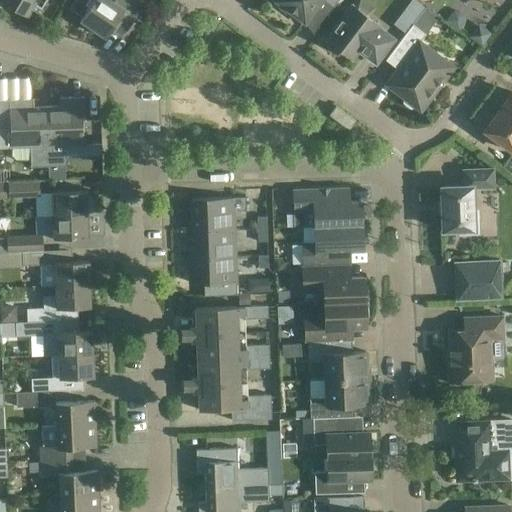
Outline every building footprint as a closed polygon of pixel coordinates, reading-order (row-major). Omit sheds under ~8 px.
[(3,0),(3,1),(26,15),(33,3),(40,8),(44,0),(3,0)] [(81,16),(79,20),(104,36),(109,29),(120,37),(142,5),(135,0),(112,0),(112,1),(110,0),(73,0),(68,7),(81,16)] [(322,0),(332,7),(337,0),(276,0),(275,1),(278,3),(275,5),(285,12),(287,10),(304,23),(321,0),(322,0)] [(377,25),(368,18),(376,7),(366,0),(355,0),(326,39),(351,58),(358,50),(375,63),(393,39),(376,26),(377,25)] [(469,37),(481,46),(491,33),(477,23),(472,30),(464,24),(465,19),(463,14),(459,11),(454,11),(449,14),(445,20),(458,31),(468,38),(469,37)] [(420,110),(452,66),(419,42),(425,34),(412,24),(385,60),(397,69),(386,84),(402,96),(403,103),(409,108),(417,108),(420,110)] [(511,92),(483,130),(511,151),(511,92)] [(48,180),(64,180),(63,165),(66,165),(65,145),(85,145),(83,96),(59,97),(59,105),(46,106),(48,166),(48,180)] [(0,147),(29,146),(30,166),(48,166),(46,106),(32,106),(32,98),(0,99),(0,147)] [(335,105),(328,115),(348,130),(355,121),(335,105)] [(473,210),(472,186),(492,185),(492,169),(464,170),(464,185),(440,186),(441,204),(439,204),(439,214),(442,214),(442,229),(460,229),(460,232),(477,232),(476,210),(473,210)] [(38,181),(7,183),(8,197),(39,196),(38,181)] [(314,226),(361,225),(360,200),(348,200),(347,187),(292,189),(293,212),(313,211),(314,226)] [(88,195),(84,196),(84,190),(50,192),(51,215),(85,214),(85,208),(88,207),(89,206),(89,196),(88,195)] [(191,227),(233,225),(233,210),(245,210),(244,196),(191,198),(191,227)] [(85,214),(51,215),(52,238),(86,236),(85,214)] [(256,229),(266,228),(266,216),(256,216),(256,229)] [(191,227),(192,255),(234,253),(233,225),(191,227)] [(361,225),(314,226),(314,242),(302,242),(303,265),(336,264),(335,250),(362,249),(361,225)] [(266,228),(256,229),(257,241),(267,241),(266,228)] [(0,252),(21,251),(42,250),(41,234),(5,235),(5,237),(0,236),(0,252)] [(22,265),(43,264),(42,250),(21,251),(22,265)] [(236,294),(235,282),(234,253),(192,255),(193,283),(205,283),(205,294),(203,294),(203,295),(206,295),(236,294)] [(267,254),(257,255),(258,268),(268,267),(267,254)] [(54,271),(40,272),(41,286),(54,285),(88,284),(87,260),(53,262),(54,271)] [(456,299),(500,297),(499,261),(455,263),(456,299)] [(336,264),(303,265),(302,265),(303,291),(323,290),(324,303),(363,301),(363,298),(366,298),(366,286),(363,286),(362,276),(350,277),(350,263),(336,264)] [(274,292),(273,278),(259,279),(260,293),(274,292)] [(45,309),(77,307),(89,307),(88,284),(54,285),(55,296),(42,296),(42,307),(26,308),(26,321),(15,322),(45,321),(45,309)] [(238,305),(249,305),(249,293),(238,294),(238,305)] [(363,301),(324,303),(324,315),(304,316),(305,342),(307,341),(351,340),(351,326),(364,326),(364,316),(367,316),(367,304),(363,304),(363,301)] [(196,358),(268,356),(268,344),(237,345),(236,318),(267,317),(267,305),(194,307),(195,330),(180,330),(180,337),(195,336),(196,358)] [(10,306),(0,306),(0,312),(0,321),(15,320),(15,310),(10,306)] [(462,385),(464,380),(492,379),(491,359),(503,358),(502,316),(463,317),(464,330),(448,330),(450,362),(447,362),(448,381),(450,381),(453,385),(462,385)] [(90,330),(78,331),(46,332),(45,321),(15,322),(15,336),(39,335),(40,339),(42,340),(43,355),(50,355),(91,354),(90,330)] [(325,379),(366,378),(365,351),(351,352),(351,340),(307,341),(308,362),(324,361),(325,379)] [(293,356),(293,344),(281,344),(281,357),(293,356)] [(50,355),(51,378),(92,376),(91,354),(50,355)] [(268,356),(196,358),(197,380),(181,381),(182,387),(197,386),(198,409),(230,408),(230,420),(271,418),(270,394),(238,395),(237,369),(269,368),(268,356)] [(49,391),(49,378),(49,377),(30,378),(31,391),(15,392),(49,391)] [(366,378),(325,379),(325,397),(309,398),(310,417),(343,416),(353,416),(353,404),(367,404),(366,378)] [(49,391),(15,392),(16,406),(50,405),(49,391)] [(55,425),(94,424),(93,400),(54,402),(55,425)] [(326,457),(368,456),(368,431),(343,432),(343,416),(310,417),(310,418),(311,418),(312,444),(326,443),(326,457)] [(456,480),(509,478),(511,477),(511,419),(453,422),(456,480)] [(39,461),(71,460),(70,447),(95,446),(94,424),(55,425),(41,426),(42,446),(38,446),(39,461)] [(294,444),(281,444),(281,458),(294,457),(294,444)] [(268,484),(281,484),(281,483),(268,484),(267,467),(237,468),(236,447),(195,449),(196,472),(204,472),(205,487),(268,484)] [(368,456),(326,457),(327,470),(313,471),(314,493),(345,492),(345,480),(369,479),(368,456)] [(58,495),(97,493),(96,470),(71,471),(71,460),(39,461),(40,475),(57,474),(58,495)] [(268,484),(205,487),(205,501),(197,502),(197,511),(238,511),(238,502),(268,501),(268,494),(281,494),(281,484),(268,484)] [(98,511),(97,493),(58,495),(58,511),(98,511)] [(370,511),(353,511),(344,511),(343,496),(312,497),(312,511),(370,511)] [(297,511),(297,499),(282,500),(282,511),(297,511)]
